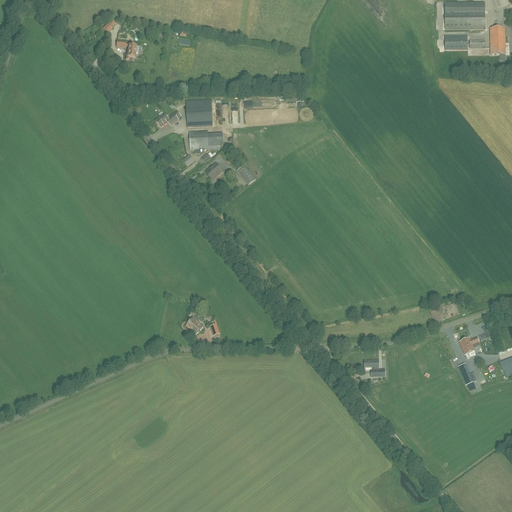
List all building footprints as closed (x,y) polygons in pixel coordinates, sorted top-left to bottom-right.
[(446,30),(486,30),(485,7),(445,7),(446,30)] [(113,20),(103,28),(107,34),(113,29),(112,28),(116,24),(113,20)] [(491,55),(506,55),(505,29),(490,29),(491,55)] [(467,51),(467,38),(467,36),(445,36),(445,39),(445,51),(467,51)] [(126,42),(117,41),(116,47),(125,48),(125,47),(128,48),(127,55),(126,55),(126,60),(129,60),(130,58),(135,59),(136,47),(131,46),(132,45),(126,44),(126,42)] [(186,105),(188,128),(213,127),(211,103),(186,105)] [(158,127),(160,127),(160,128),(169,122),(172,126),(179,120),(178,119),(181,117),(177,112),(168,119),(164,114),(155,121),(157,124),(157,125),(158,127)] [(223,133),(189,135),(190,151),(195,151),(195,154),(200,154),(200,150),(209,150),(209,147),(224,146),(223,133)] [(207,154),(201,159),(205,164),(211,159),(207,154)] [(190,156),(182,161),(187,167),(194,162),(190,156)] [(229,164),(235,160),(233,156),(226,161),(229,164)] [(213,181),(223,172),(216,164),(206,172),(213,181)] [(249,186),(255,181),(244,167),(238,172),(249,186)] [(195,335),(203,328),(194,318),(186,326),(195,335)] [(213,337),(214,337),(220,334),(217,325),(210,327),(213,337)] [(460,343),(462,349),(472,345),(479,342),(477,339),(470,342),(469,339),(468,339),(468,338),(464,339),(464,341),(460,343)] [(468,355),(469,354),(474,352),(472,345),(462,349),(465,356),(467,359),(469,358),(468,355)] [(371,378),(385,377),(385,370),(379,371),(379,361),(364,362),(364,368),(372,368),(372,371),(371,371),(371,378)] [(502,368),(505,368),(505,376),(511,376),(511,362),(502,363),(502,368)] [(466,386),(473,383),(466,364),(458,367),(466,386)] [(474,384),(468,386),(471,393),(476,391),(474,384)]
